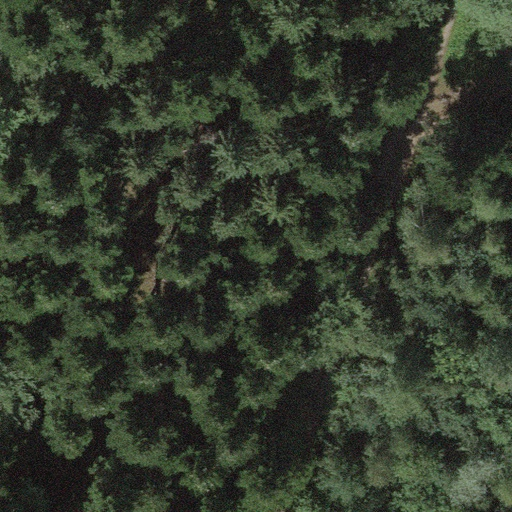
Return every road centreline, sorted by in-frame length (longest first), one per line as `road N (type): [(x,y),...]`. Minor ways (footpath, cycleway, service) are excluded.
road 1 (track): [(291,511),(473,0)]
road 2 (track): [(50,511),(0,285)]
